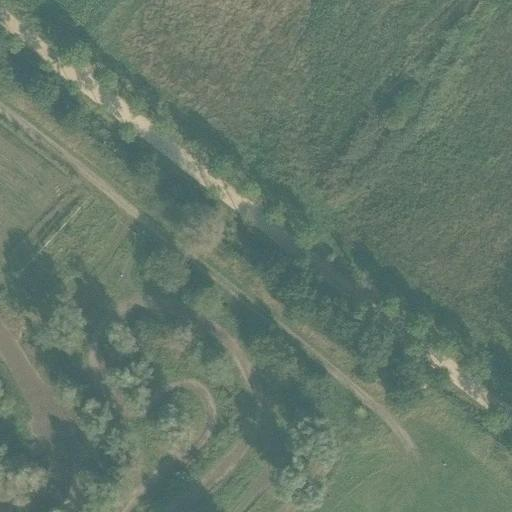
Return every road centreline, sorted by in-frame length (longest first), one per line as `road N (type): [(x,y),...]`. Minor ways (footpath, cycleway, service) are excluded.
road 1 (track): [(511,418),(0,21)]
road 2 (track): [(0,104),(245,297),(373,404),(405,441)]
